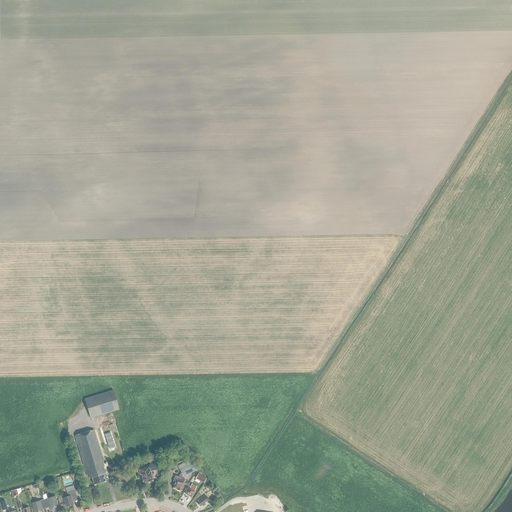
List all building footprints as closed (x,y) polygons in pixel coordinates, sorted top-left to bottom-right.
[(91,418),(119,410),(113,390),(84,399),(91,418)] [(106,474),(103,467),(104,467),(103,463),(104,463),(94,430),(74,436),(86,475),(88,475),(90,479),(92,478),(94,485),(105,482),(103,475),(106,474)] [(111,432),(105,434),(109,448),(115,447),(111,432)] [(177,465),(179,470),(181,473),(177,476),(175,476),(173,482),(175,482),(173,487),(174,488),(177,489),(178,490),(179,491),(180,491),(181,491),(184,482),(185,479),(181,478),(196,470),(193,463),(191,459),(177,465)] [(153,481),(151,473),(149,467),(139,469),(140,475),(141,475),(142,477),(143,483),(148,481),(148,482),(153,481)] [(198,473),(195,478),(203,483),(206,478),(198,473)] [(192,484),(191,486),(190,487),(189,487),(185,493),(191,497),(195,490),(194,490),(197,486),(192,484)] [(65,488),(66,492),(68,496),(64,498),(66,506),(73,504),(71,498),(77,497),(73,485),(65,488)] [(59,508),(55,496),(47,499),(46,494),(42,495),(44,500),(46,508),(50,507),(51,511),(59,508)] [(201,505),(202,506),(210,501),(205,495),(198,500),(199,502),(197,503),(200,507),(201,505)] [(43,511),(43,509),(46,508),(44,500),(32,503),(34,511),(43,511)]
